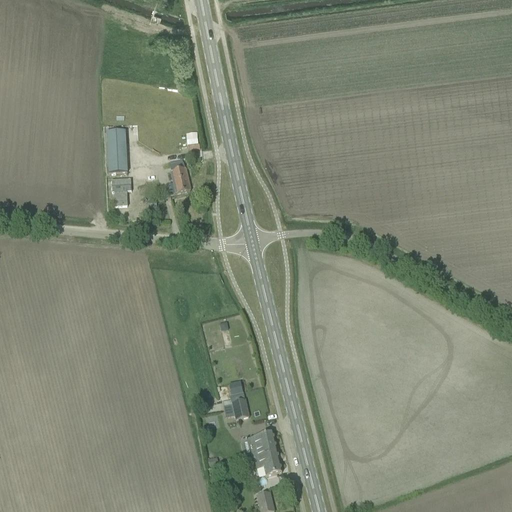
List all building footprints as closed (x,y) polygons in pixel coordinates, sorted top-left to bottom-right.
[(125,134),(106,135),(108,176),(127,175),(125,134)] [(190,194),(184,164),(170,167),(171,174),(176,197),(190,194)] [(219,326),(221,334),(228,332),(226,324),(219,326)] [(249,420),(245,402),(232,405),(232,408),(236,423),(249,420)] [(250,441),(254,460),(277,455),(272,435),(250,441)] [(282,475),(277,455),(254,460),(257,472),(264,470),(266,479),(282,475)] [(207,461),(209,469),(218,468),(217,460),(207,461)] [(256,499),(259,511),(273,511),(270,496),(256,499)]
